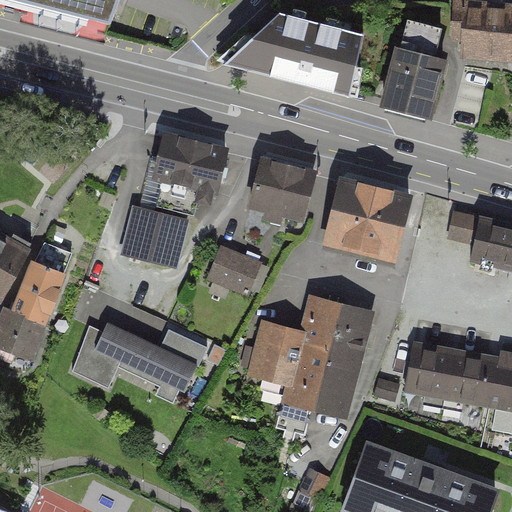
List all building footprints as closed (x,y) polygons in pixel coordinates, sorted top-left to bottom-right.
[(120,0),(0,0),(112,27),(120,0)] [(511,9),(467,6),(462,61),(511,65),(511,9)] [(278,11),(227,63),(353,100),(368,36),(278,11)] [(400,50),(385,109),(435,121),(449,62),(400,50)] [(215,200),(227,154),(167,139),(156,185),(215,200)] [(307,232),(321,179),(260,163),(246,216),(307,232)] [(428,203),(346,181),(328,246),(410,269),(428,203)] [(191,223),(135,208),(123,256),(179,270),(191,223)] [(511,221),(481,214),(470,258),(511,268),(511,221)] [(0,301),(2,302),(32,246),(0,228),(0,301)] [(263,258),(224,243),(210,280),(248,295),(263,258)] [(53,326),(68,278),(33,267),(18,315),(53,326)] [(345,421),(374,310),(297,290),(269,402),(345,421)] [(38,375),(53,326),(18,315),(3,364),(38,375)] [(200,363),(111,322),(91,365),(180,406),(200,363)] [(511,349),(420,335),(409,397),(511,413),(511,349)] [(384,376),(378,393),(400,400),(406,383),(384,376)] [(487,511),(496,490),(363,440),(335,511),(487,511)] [(91,511),(44,488),(31,511),(91,511)]
